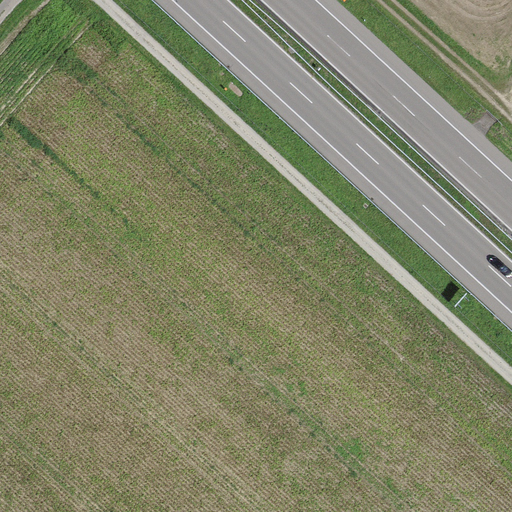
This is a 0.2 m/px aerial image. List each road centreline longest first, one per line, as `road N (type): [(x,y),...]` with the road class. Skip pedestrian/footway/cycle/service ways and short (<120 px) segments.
road 1 (track): [(511,373),(104,0)]
road 2 (motorway): [(198,0),(511,287)]
road 3 (motorway): [(511,203),(289,0)]
